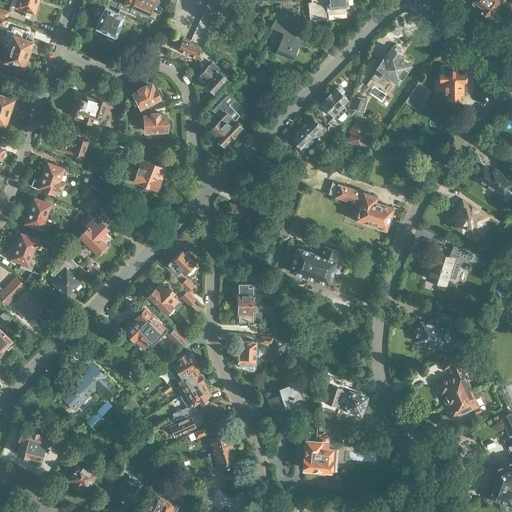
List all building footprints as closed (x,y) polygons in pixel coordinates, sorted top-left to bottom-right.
[(32,19),(34,13),(38,0),(11,0),(10,5),(14,6),(24,10),(22,15),(32,19)] [(120,9),(135,16),(136,16),(138,12),(148,16),(151,11),(159,14),(162,8),(158,6),(144,0),(140,0),(140,1),(137,0),(124,0),(123,4),(119,3),(119,4),(110,0),(109,3),(117,7),(117,8),(120,9)] [(238,5),(240,0),(226,0),(233,3),(231,6),(235,9),(237,5),(238,5)] [(311,0),(312,2),(309,3),(310,20),(328,18),(328,14),(346,12),(348,10),(348,6),(347,0),(311,0)] [(473,0),(473,1),(471,4),(474,6),(472,8),(477,12),(479,10),(489,17),(492,13),(493,13),(497,8),(497,7),(500,3),(499,2),(501,0),(473,0)] [(205,7),(217,13),(220,7),(208,2),(205,7)] [(135,16),(120,9),(118,13),(105,7),(95,28),(108,34),(107,38),(107,39),(111,40),(112,39),(113,39),(115,36),(115,37),(121,24),(120,24),(124,16),(133,21),(135,16)] [(215,18),(217,13),(205,7),(203,13),(215,18)] [(281,7),(277,16),(296,25),(301,15),(286,8),(286,9),(281,7)] [(0,16),(7,19),(9,12),(0,8),(0,16)] [(200,18),(212,24),(215,18),(203,13),(200,18)] [(271,24),(275,18),(270,15),(266,21),(271,24)] [(296,25),(277,16),(271,27),(284,33),(275,52),(292,60),(297,47),(296,46),(298,40),(295,39),(298,26),(296,25)] [(198,24),(210,29),(212,24),(200,18),(198,24)] [(159,34),(162,29),(149,24),(146,29),(159,34)] [(207,35),(210,29),(198,24),(196,29),(207,35)] [(193,35),(205,40),(207,35),(196,29),(193,35)] [(160,37),(166,40),(169,33),(162,30),(160,37)] [(33,42),(12,35),(12,36),(11,35),(9,42),(5,41),(2,47),(7,48),(8,48),(30,55),(32,51),(35,50),(36,49),(36,47),(35,45),(32,43),(33,42)] [(203,46),(205,40),(193,35),(191,40),(203,46)] [(202,46),(182,37),(177,50),(197,59),(202,46)] [(402,59),(403,57),(401,55),(401,54),(399,53),(401,50),(401,48),(396,45),(394,45),(392,48),(391,48),(371,78),(379,83),(380,82),(385,85),(388,81),(388,79),(389,78),(390,79),(391,78),(397,83),(409,65),(402,59)] [(8,48),(7,48),(3,61),(5,62),(3,67),(14,71),(19,71),(21,71),(22,67),(24,68),(27,59),(28,59),(30,55),(8,48)] [(215,71),(209,65),(200,75),(198,77),(199,79),(204,85),(213,92),(226,78),(218,70),(217,71),(216,70),(215,71)] [(440,79),(436,79),(436,91),(442,91),(443,94),(446,94),(446,98),(459,97),(459,96),(462,96),(462,92),(465,91),(466,90),(466,86),(465,85),(462,85),(462,80),(464,80),(464,73),(457,73),(457,68),(449,69),(449,67),(447,65),(442,65),(440,67),(440,69),(440,79)] [(294,82),(287,76),(284,80),(291,86),(294,82)] [(419,81),(406,101),(419,110),(432,90),(419,81)] [(140,108),(159,99),(154,90),(151,83),(146,86),(145,84),(137,88),(138,90),(132,93),(133,94),(130,95),(133,101),(132,102),(135,107),(139,105),(140,108)] [(345,91),(345,89),(342,86),(339,86),(336,89),(321,103),(335,117),(337,119),(346,109),(344,107),(345,106),(343,105),(348,101),(342,94),(345,91)] [(103,96),(93,93),(90,94),(89,98),(86,97),(85,100),(85,99),(82,99),(80,100),(79,102),(80,103),(78,103),(76,107),(75,107),(74,112),(74,113),(74,115),(81,117),(80,120),(91,124),(92,122),(99,124),(99,122),(106,124),(112,106),(107,104),(107,102),(104,101),(105,99),(103,96)] [(228,93),(211,110),(218,116),(219,115),(222,118),(210,130),(216,137),(217,138),(216,139),(216,141),(220,145),(222,145),(223,144),(223,145),(234,134),(237,137),(244,130),(235,120),(240,115),(229,105),(234,100),(228,93)] [(0,109),(11,113),(13,108),(15,108),(18,106),(18,103),(16,101),(14,100),(0,95),(0,109)] [(368,100),(352,95),(351,97),(347,107),(363,113),(368,100)] [(10,117),(11,113),(0,109),(0,129),(3,128),(4,125),(6,125),(8,116),(10,117)] [(140,116),(130,119),(130,123),(143,122),(144,132),(166,130),(170,126),(169,122),(166,119),(165,114),(160,114),(160,111),(149,111),(149,115),(143,115),(143,116),(140,116)] [(355,111),(354,112),(351,116),(363,123),(366,118),(355,111)] [(312,116),(301,127),(313,139),(316,135),(318,135),(320,133),(322,135),(326,130),(326,129),(325,127),(324,127),(323,127),(312,116)] [(336,131),(341,125),(333,117),(327,123),(330,125),(336,131)] [(361,151),(372,132),(355,121),(349,132),(351,133),(346,141),(361,151)] [(313,139),(301,127),(290,139),(300,149),(299,149),(300,151),(302,153),(304,153),(309,148),(307,147),(308,145),(308,143),(313,139)] [(93,139),(102,140),(105,133),(93,132),(93,133),(93,139)] [(122,142),(123,135),(105,133),(102,140),(103,141),(100,150),(109,153),(113,141),(121,144),(122,142)] [(76,139),(64,135),(64,137),(62,136),(60,137),(59,141),(60,143),(62,143),(60,150),(76,155),(76,154),(83,156),(88,140),(77,136),(76,139)] [(149,161),(141,158),(135,156),(134,159),(130,157),(126,166),(127,166),(123,176),(124,177),(124,179),(125,181),(130,183),(133,182),(134,180),(145,185),(143,190),(153,193),(155,189),(157,190),(158,188),(161,187),(162,182),(161,180),(166,168),(157,165),(159,160),(151,157),(149,161)] [(45,167),(42,174),(59,180),(62,174),(65,175),(67,169),(47,161),(44,161),(42,166),(45,167)] [(501,198),(511,182),(511,178),(494,167),(491,171),(485,166),(475,181),(486,189),(486,188),(501,198)] [(42,174),(39,182),(34,180),(31,186),(37,189),(37,187),(60,196),(62,192),(65,183),(59,180),(42,174)] [(107,181),(98,175),(91,185),(100,191),(107,181)] [(363,191),(337,183),(332,181),(328,194),(335,196),(334,197),(358,205),(353,219),(386,230),(393,207),(376,202),(378,196),(363,191)] [(91,192),(92,193),(93,192),(87,187),(86,185),(80,192),(83,194),(80,198),(85,201),(86,199),(87,198),(87,197),(91,192)] [(90,213),(102,202),(94,195),(92,193),(91,192),(87,197),(87,198),(89,200),(83,206),(90,213)] [(44,201),(31,196),(29,201),(31,202),(28,210),(47,216),(52,204),(52,201),(45,198),(44,201)] [(251,221),(256,206),(240,200),(238,205),(229,202),(225,212),(243,218),(251,221)] [(274,200),(270,207),(268,212),(277,216),(278,215),(282,204),(274,200)] [(458,223),(455,227),(462,231),(464,227),(472,232),(479,220),(484,223),(488,216),(466,202),(464,206),(459,203),(458,206),(461,208),(453,220),(458,223)] [(296,211),(282,204),(278,215),(291,221),(296,211)] [(44,223),(47,216),(28,210),(26,217),(23,216),(21,222),(24,222),(23,223),(42,230),(42,229),(47,231),(49,225),(44,223)] [(97,223),(88,215),(81,222),(86,227),(79,235),(98,253),(101,256),(108,247),(106,245),(111,239),(103,232),(107,228),(99,220),(97,223)] [(304,236),(307,228),(292,222),(288,229),(304,236)] [(33,252),(38,239),(20,232),(17,231),(15,237),(18,238),(15,245),(24,248),(33,252)] [(31,259),(33,252),(24,248),(15,245),(12,253),(10,252),(8,257),(20,262),(18,267),(25,269),(25,270),(31,272),(35,261),(31,259)] [(290,271),(328,284),(336,260),(335,260),(338,250),(322,245),(320,251),(317,250),(316,253),(297,247),(290,271)] [(427,275),(426,278),(444,283),(446,276),(454,278),(461,257),(468,261),(471,254),(453,246),(448,256),(434,252),(429,269),(428,268),(426,274),(427,275)] [(185,253),(182,250),(181,251),(178,250),(175,253),(176,254),(177,256),(166,266),(167,267),(176,276),(179,279),(195,263),(192,260),(194,258),(194,256),(189,251),(187,251),(185,253)] [(49,261),(52,257),(46,252),(43,257),(49,261)] [(77,265),(65,253),(59,258),(61,260),(54,267),(55,269),(50,274),(55,278),(51,282),(66,297),(81,282),(72,273),(74,272),(71,270),(77,265)] [(25,272),(20,277),(28,285),(33,280),(25,272)] [(22,288),(25,285),(15,276),(0,291),(0,295),(5,300),(9,296),(31,318),(42,307),(25,290),(24,290),(22,288)] [(262,277),(260,284),(271,287),(273,281),(262,277)] [(194,287),(186,278),(181,284),(189,292),(194,287)] [(237,303),(255,303),(255,286),(250,286),(250,282),(235,283),(234,284),(234,292),(235,294),(237,294),(237,303)] [(175,309),(179,306),(175,302),(177,300),(171,295),(173,293),(168,287),(165,289),(160,283),(154,289),(152,287),(149,286),(146,290),(146,292),(149,295),(148,295),(165,312),(172,306),(175,309)] [(501,298),(507,294),(500,284),(496,287),(497,289),(496,290),(501,298)] [(187,290),(181,297),(189,306),(196,300),(187,290)] [(255,303),(237,303),(237,304),(236,304),(234,307),(234,309),(236,310),(237,310),(237,313),(238,313),(238,320),(239,320),(240,323),(250,323),(250,320),(255,320),(255,303)] [(139,317),(126,330),(134,338),(137,335),(150,347),(167,330),(145,308),(144,310),(141,309),(139,311),(139,315),(138,316),(139,316),(139,317)] [(3,311),(0,314),(0,315),(6,322),(10,318),(3,311)] [(415,327),(414,333),(416,335),(421,336),(420,342),(424,343),(423,344),(431,346),(432,345),(435,346),(437,340),(442,342),(442,340),(446,341),(449,331),(451,331),(452,327),(450,325),(453,316),(436,311),(434,320),(431,319),(430,324),(420,321),(419,327),(418,327),(415,327)] [(186,339),(175,328),(170,333),(181,345),(186,339)] [(1,349),(4,346),(7,349),(12,344),(9,341),(10,339),(0,329),(0,350),(1,349)] [(275,339),(270,354),(269,358),(279,361),(285,342),(275,339)] [(256,363),(257,341),(241,340),(240,348),(238,348),(238,352),(237,352),(237,362),(238,362),(238,366),(246,367),(246,362),(256,363)] [(181,376),(195,367),(198,365),(192,354),(189,350),(172,361),(173,363),(169,366),(177,378),(181,376)] [(457,397),(470,391),(469,389),(470,389),(467,381),(465,382),(461,372),(462,372),(460,367),(465,365),(466,355),(454,355),(441,361),(444,369),(449,367),(453,376),(436,384),(441,393),(444,392),(448,402),(458,398),(457,397)] [(87,372),(64,395),(77,408),(96,389),(104,396),(113,387),(89,363),(83,369),(87,372)] [(195,367),(181,376),(182,377),(178,379),(181,384),(178,386),(178,387),(178,389),(180,392),(182,393),(182,394),(203,380),(204,380),(204,377),(203,374),(200,373),(199,374),(195,367)] [(201,402),(207,398),(206,396),(211,393),(210,392),(211,391),(209,388),(208,388),(203,380),(182,394),(181,395),(188,407),(199,400),(201,402)] [(165,394),(172,389),(169,384),(162,389),(165,394)] [(294,389),(292,384),(278,388),(280,394),(269,398),(272,409),(284,405),(285,409),(291,407),(293,410),(305,406),(299,388),(294,389)] [(361,414),(367,398),(331,385),(325,402),(361,414)] [(458,398),(448,402),(450,405),(447,407),(451,416),(458,413),(458,414),(472,408),(472,407),(476,405),(472,397),(487,391),(484,385),(470,392),(470,391),(457,397),(458,398)] [(86,423),(96,433),(117,412),(107,402),(86,423)] [(198,408),(188,413),(181,416),(179,416),(179,417),(177,418),(163,424),(162,427),(164,431),(168,433),(172,432),(174,436),(204,422),(198,408)] [(330,422),(332,416),(321,411),(318,418),(330,422)] [(511,412),(501,417),(509,436),(510,436),(510,437),(504,440),(511,457),(511,460),(493,469),(497,477),(496,482),(493,483),(493,484),(495,486),(491,496),(502,500),(500,506),(502,510),(507,511),(511,510),(511,511),(511,490),(511,491),(511,490),(511,412)] [(330,422),(318,418),(317,435),(316,435),(316,441),(308,441),(308,445),(305,447),(303,468),(317,469),(317,471),(319,473),(324,474),(326,472),(326,470),(336,471),(337,450),(336,450),(336,449),(330,449),(330,448),(327,448),(328,436),(339,437),(340,425),(330,422)] [(191,441),(196,439),(207,434),(205,428),(193,433),(188,435),(191,441)] [(48,446),(51,437),(22,429),(21,430),(19,431),(18,435),(19,437),(19,439),(21,440),(20,443),(16,442),(13,443),(12,449),(13,451),(29,456),(28,461),(38,463),(43,445),(48,446)] [(97,448),(109,437),(101,430),(90,441),(97,448)] [(213,451),(229,447),(232,446),(229,434),(210,439),(213,451)] [(370,441),(360,441),(360,447),(377,448),(377,440),(370,439),(370,441)] [(233,464),(229,447),(213,451),(217,465),(224,463),(225,466),(233,464)] [(90,464),(79,458),(68,477),(73,480),(72,482),(74,483),(75,485),(77,486),(79,486),(81,487),(82,485),(87,488),(95,474),(100,477),(104,469),(91,462),(90,464)] [(184,478),(187,478),(183,459),(165,463),(167,466),(176,476),(184,478)] [(151,462),(142,479),(150,483),(158,466),(151,462)] [(161,467),(155,477),(168,483),(173,473),(166,469),(167,466),(165,463),(164,464),(163,463),(161,467)] [(133,483),(135,478),(126,473),(116,491),(119,492),(114,501),(122,504),(123,501),(129,504),(138,486),(133,483)] [(172,511),(174,511),(178,505),(173,503),(174,502),(164,497),(167,492),(158,487),(146,510),(150,511),(168,511),(169,510),(172,511)] [(206,511),(212,506),(214,498),(202,496),(198,509),(204,511),(206,511)] [(288,511),(299,511),(300,504),(289,503),(288,511)]
